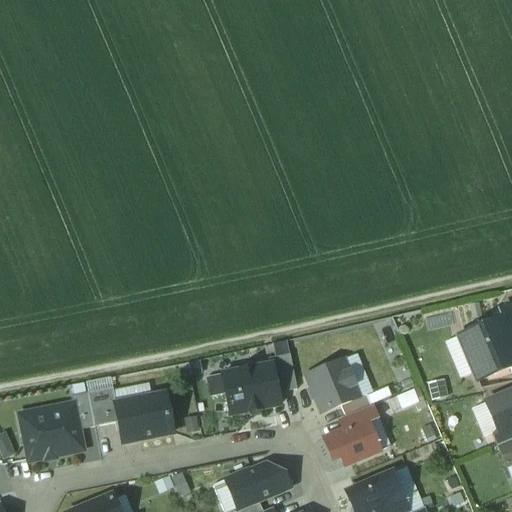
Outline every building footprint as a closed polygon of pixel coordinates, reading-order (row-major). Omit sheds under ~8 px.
[(511,307),(500,313),(503,319),(511,339),(511,307)] [(461,337),(458,338),(473,375),(476,382),(510,368),(508,361),(511,359),(511,339),(503,319),(461,337)] [(461,337),(457,328),(440,335),(458,380),(473,375),(458,338),(461,337)] [(289,357),(267,361),(268,367),(270,366),(276,395),(296,391),(289,357)] [(347,375),(341,362),(305,377),(321,416),(339,408),(357,401),(352,388),(355,387),(349,374),(347,375)] [(268,367),(221,376),(229,417),(278,408),(276,395),(270,366),(268,367)] [(112,390),(87,395),(94,429),(117,424),(114,407),(115,406),(112,390)] [(497,434),(497,435),(511,428),(511,393),(485,406),(497,434)] [(87,395),(70,399),(71,406),(73,406),(78,432),(94,429),(87,395)] [(115,406),(114,407),(117,424),(121,445),(172,435),(164,397),(115,406)] [(339,408),(343,419),(369,408),(365,397),(357,401),(339,408)] [(71,406),(31,414),(34,431),(21,433),(28,464),(42,461),(42,462),(43,462),(43,461),(45,457),(51,456),(54,459),(55,459),(56,459),(55,458),(82,453),(78,432),(73,406),(71,406)] [(343,419),(337,422),(342,433),(365,424),(366,426),(377,422),(371,408),(369,408),(343,419)] [(342,433),(323,441),(331,461),(339,458),(343,468),(378,453),(366,426),(365,424),(342,433)] [(496,449),(511,441),(511,428),(497,435),(497,434),(490,436),(496,449)] [(14,456),(5,436),(0,438),(0,455),(2,461),(14,456)] [(511,441),(496,449),(504,469),(511,465),(511,441)] [(247,474),(246,473),(224,482),(236,510),(237,511),(257,503),(288,490),(283,477),(265,467),(247,474)] [(385,475),(374,480),(373,482),(345,494),(352,511),(380,511),(403,503),(391,475),(387,476),(385,475)] [(224,482),(211,487),(221,511),(231,511),(236,510),(224,482)] [(116,511),(111,498),(77,511),(116,511)] [(260,511),(257,503),(237,511),(236,510),(231,511),(260,511)] [(406,511),(403,503),(380,511),(406,511)]
